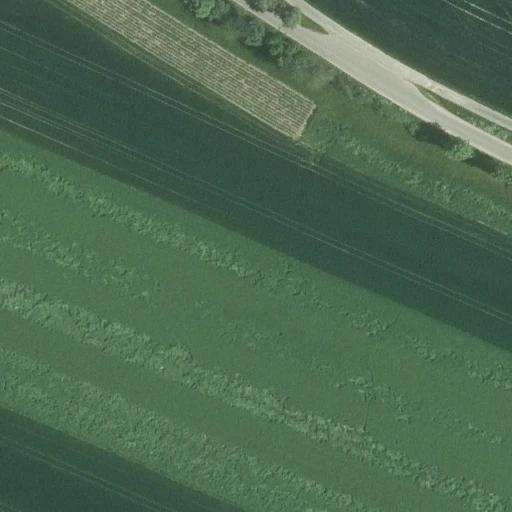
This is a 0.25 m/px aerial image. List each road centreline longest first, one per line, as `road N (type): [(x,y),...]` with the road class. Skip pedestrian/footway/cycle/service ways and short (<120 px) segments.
road 1 (track): [(250,0),(424,105),(511,146)]
road 2 (track): [(303,0),(427,83),(511,121)]
